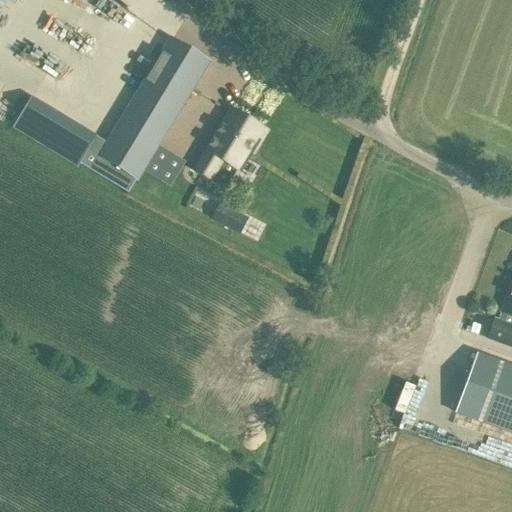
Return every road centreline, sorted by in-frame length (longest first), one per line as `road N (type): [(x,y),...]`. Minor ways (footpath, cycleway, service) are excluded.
road 1 (unclassified): [(511,198),(369,129),(186,0)]
road 2 (track): [(369,129),(418,0)]
